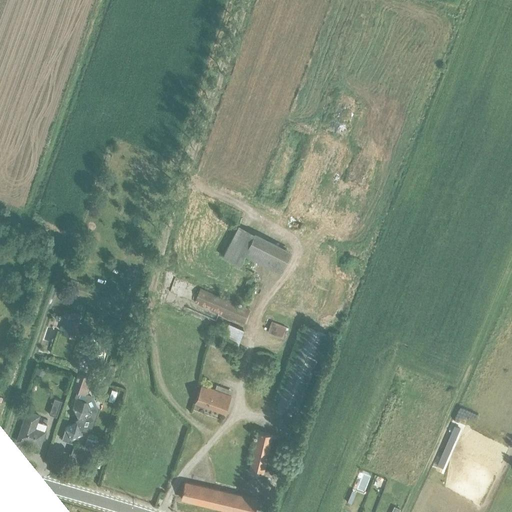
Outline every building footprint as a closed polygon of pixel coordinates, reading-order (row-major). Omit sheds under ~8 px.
[(239,225),(223,256),(239,265),(244,255),(281,274),(292,251),(256,233),(255,234),(239,225)] [(134,268),(126,294),(134,296),(142,271),(134,268)] [(201,288),(194,303),(244,324),(250,309),(201,288)] [(64,312),(59,329),(64,330),(63,334),(75,338),(80,323),(79,323),(82,315),(71,311),(70,314),(64,312)] [(271,321),(267,332),(283,338),(287,327),(271,321)] [(229,323),(223,341),(238,348),(244,330),(229,323)] [(306,327),(276,401),(298,410),(327,335),(306,327)] [(214,333),(208,343),(216,347),(223,334),(220,333),(218,335),(214,333)] [(2,345),(0,352),(0,367),(3,368),(10,347),(2,345)] [(37,368),(35,373),(43,376),(45,370),(37,368)] [(66,427),(62,439),(70,442),(71,438),(93,427),(100,405),(85,400),(87,395),(93,378),(77,372),(71,389),(78,391),(73,406),(79,417),(76,418),(77,421),(66,427)] [(202,385),(195,401),(225,413),(233,391),(217,385),(215,389),(208,386),(208,387),(202,385)] [(55,398),(50,414),(57,416),(62,400),(55,398)] [(27,410),(17,441),(24,443),(24,441),(40,446),(46,431),(45,431),(47,425),(38,422),(41,414),(27,410)] [(455,424),(437,465),(445,468),(463,428),(455,424)] [(258,431),(248,470),(272,476),(281,436),(258,431)] [(75,442),(70,456),(80,460),(85,447),(93,450),(96,440),(87,437),(84,446),(75,442)] [(186,481),(181,499),(238,511),(253,511),(257,498),(186,481)]
